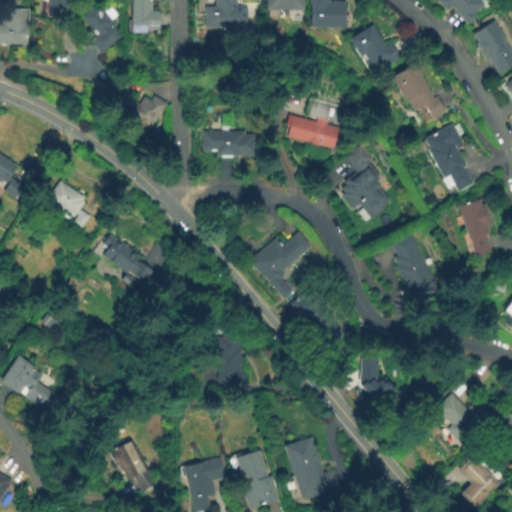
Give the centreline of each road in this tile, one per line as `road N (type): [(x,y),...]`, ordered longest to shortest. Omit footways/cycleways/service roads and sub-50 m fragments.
road 1 (tertiary): [(424,511),(131,169),(73,126),(0,89)]
road 2 (residential): [(161,199),(246,193),(298,206),(318,220),(355,301),(376,326),(511,361)]
road 3 (residential): [(175,0),(175,172),(161,199)]
road 4 (residential): [(398,0),(446,47),(511,150)]
